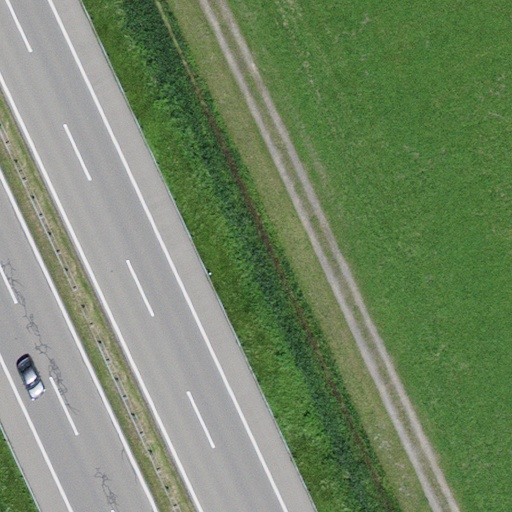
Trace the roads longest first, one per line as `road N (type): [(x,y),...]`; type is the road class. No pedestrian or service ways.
road 1 (motorway): [(245,511),(9,0)]
road 2 (track): [(457,511),(222,0)]
road 3 (motorway): [(0,265),(114,511)]
